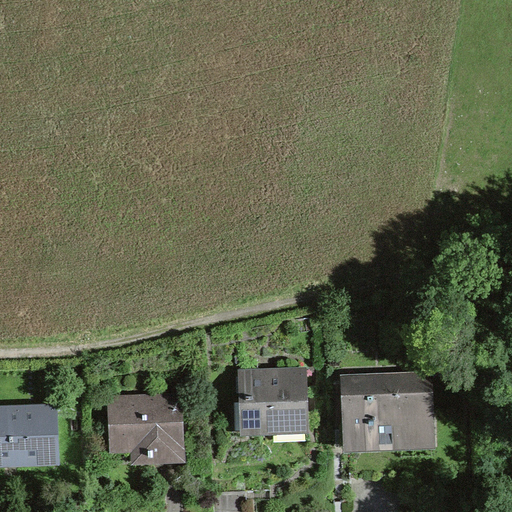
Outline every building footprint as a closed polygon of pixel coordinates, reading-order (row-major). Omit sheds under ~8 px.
[(305,369),(241,372),(242,402),(251,401),(252,431),(308,429),(305,369)] [(346,379),(349,443),(383,442),(430,440),(429,412),(432,412),(431,375),(346,379)] [(181,396),(109,399),(111,449),(150,447),(151,460),(182,458),(180,417),(182,417),(181,396)] [(56,406),(0,408),(0,455),(28,455),(29,462),(58,460),(56,406)] [(383,442),(349,443),(350,478),(383,477),(383,442)] [(244,458),(212,460),(213,492),(245,491),(244,458)] [(11,472),(0,471),(0,502),(12,502),(11,472)]
